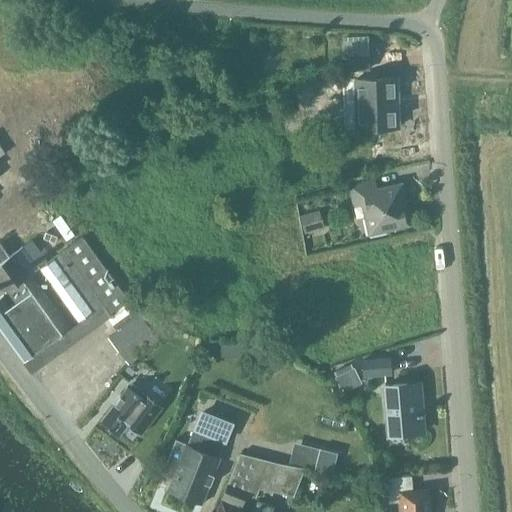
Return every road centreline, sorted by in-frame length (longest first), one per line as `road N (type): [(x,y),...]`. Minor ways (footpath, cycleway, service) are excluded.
road 1 (unclassified): [(469,511),(434,43),(421,28)]
road 2 (unclassified): [(421,28),(149,0)]
road 3 (unclassified): [(0,346),(128,511)]
